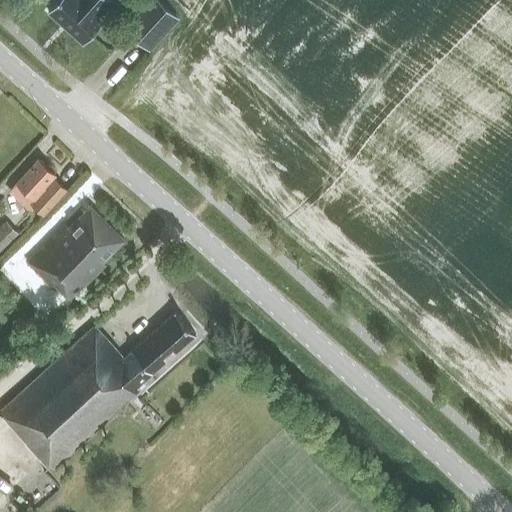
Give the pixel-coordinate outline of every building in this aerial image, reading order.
[(83,43),(106,17),(97,9),(105,0),(57,0),(48,11),(83,43)] [(148,0),(125,26),(150,48),(177,18),(156,0),(148,0)] [(66,189),(52,177),(54,174),(37,158),(16,181),(34,198),(30,202),(43,214),(66,189)] [(102,261),(124,239),(90,206),(68,227),(65,223),(27,261),(56,290),(58,288),(70,300),(105,264),(102,261)] [(0,250),(18,233),(6,221),(0,227),(0,250)] [(137,385),(194,333),(175,311),(123,358),(94,325),(0,409),(0,411),(51,469),(140,389),(137,385)] [(19,328),(0,343),(14,359),(32,343),(19,328)]
